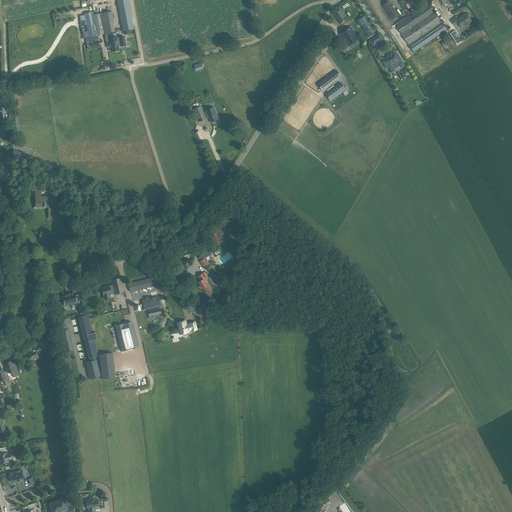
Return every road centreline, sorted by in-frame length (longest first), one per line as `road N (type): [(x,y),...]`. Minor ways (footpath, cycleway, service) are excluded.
road 1 (unclassified): [(0,352),(68,276),(176,237),(244,155),(339,0)]
road 2 (track): [(128,68),(247,44),(314,3),(334,4)]
road 3 (track): [(128,68),(169,198),(187,225)]
road 4 (unknown): [(9,342),(8,191)]
road 5 (track): [(0,91),(128,68)]
road 6 (residential): [(111,511),(106,488),(96,484),(3,503)]
road 7 (unknown): [(119,260),(128,245),(119,221),(76,193),(43,192)]
